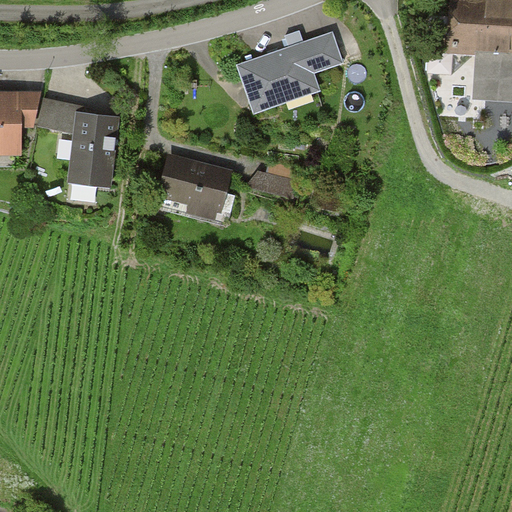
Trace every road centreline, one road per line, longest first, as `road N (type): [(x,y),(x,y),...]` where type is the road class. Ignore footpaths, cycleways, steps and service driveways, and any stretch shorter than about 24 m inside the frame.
road 1 (residential): [(297,0),(183,36),(0,62)]
road 2 (track): [(388,0),(415,102),(451,179),(511,201)]
road 3 (residential): [(180,0),(80,14),(0,11)]
